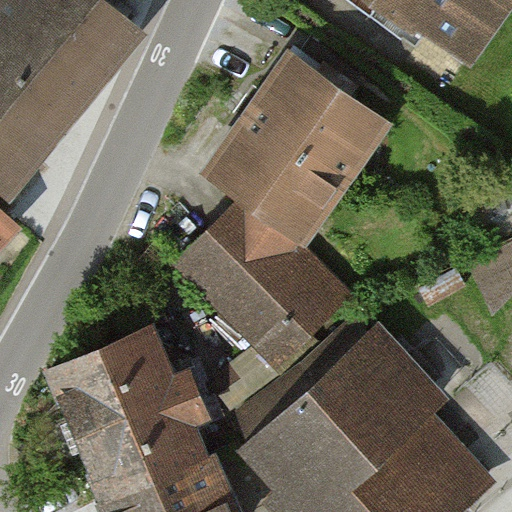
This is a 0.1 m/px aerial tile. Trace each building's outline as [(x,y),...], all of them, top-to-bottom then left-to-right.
[(0,208),(7,215),(157,40),(109,0),(63,0),(0,68),(0,208)] [(511,0),(367,0),(471,72),(511,13),(511,0)] [(399,126),(298,51),(208,173),(243,203),(315,252),(399,126)] [(315,252),(243,203),(179,270),(302,388),(239,447),(280,492),(261,509),(263,511),(472,511),(501,485),(439,429),(457,407),(315,252)] [(0,260),(28,230),(7,215),(0,208),(0,260)] [(168,324),(48,372),(92,482),(212,434),(168,324)] [(244,511),(212,434),(92,482),(104,511),(244,511)]
